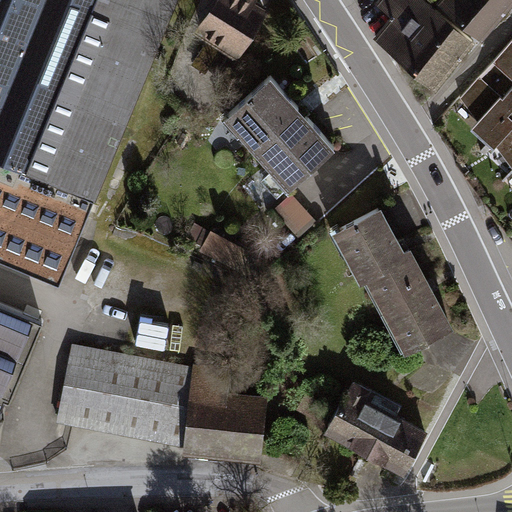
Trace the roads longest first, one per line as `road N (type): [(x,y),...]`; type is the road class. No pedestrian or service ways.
road 1 (tertiary): [(511,332),(416,145),(325,0)]
road 2 (residential): [(305,511),(282,492),(225,479),(0,488)]
